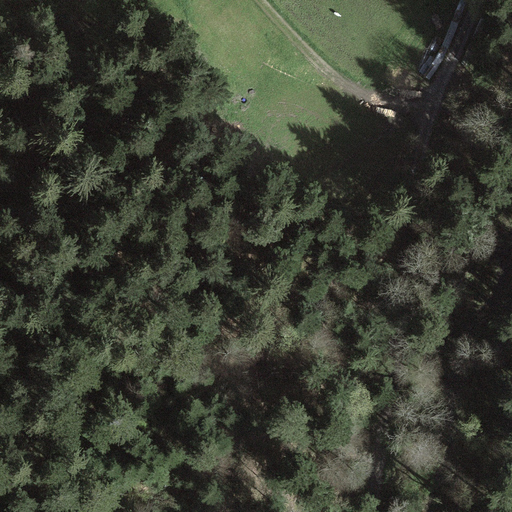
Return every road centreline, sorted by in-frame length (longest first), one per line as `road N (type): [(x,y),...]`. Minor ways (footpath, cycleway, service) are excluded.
road 1 (track): [(372,511),(422,109),(352,86),(262,0)]
road 2 (track): [(422,109),(479,0)]
